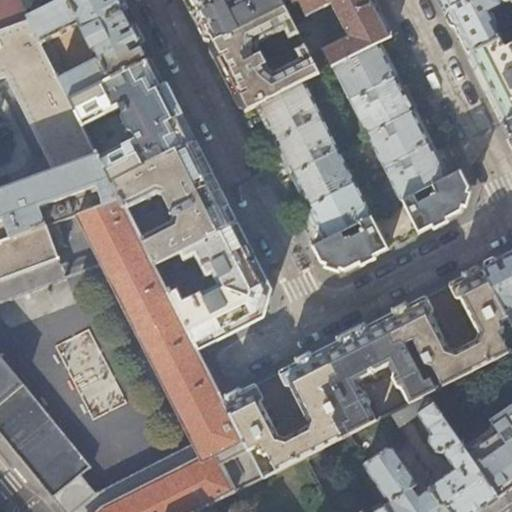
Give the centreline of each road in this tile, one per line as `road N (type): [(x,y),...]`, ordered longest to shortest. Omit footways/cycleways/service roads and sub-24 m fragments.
road 1 (residential): [(153,0),(316,324)]
road 2 (residential): [(511,209),(408,0)]
road 3 (residential): [(316,324),(511,220)]
